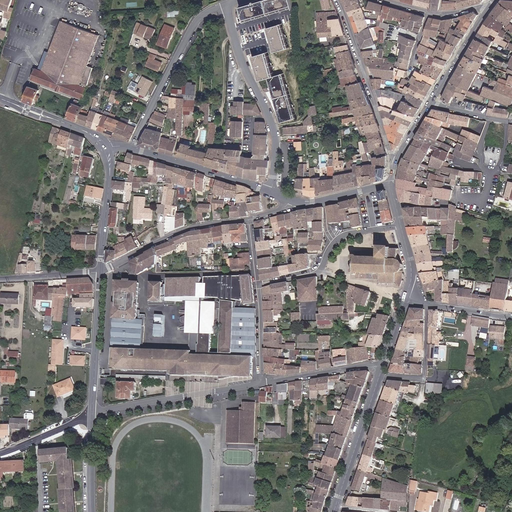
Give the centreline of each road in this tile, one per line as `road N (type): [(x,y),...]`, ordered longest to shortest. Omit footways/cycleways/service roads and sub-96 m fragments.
road 1 (residential): [(226,1),(276,145),(270,191)]
road 2 (unclassified): [(133,147),(200,16),(226,1)]
road 3 (unclassified): [(335,0),(394,162)]
road 4 (residential): [(260,384),(92,414)]
road 5 (secondary): [(384,362),(334,511)]
road 6 (residential): [(103,270),(191,227),(249,220)]
road 7 (secondary): [(92,414),(103,270)]
road 8 (residential): [(270,191),(133,147)]
road 9 (residential): [(373,230),(339,236),(315,272),(258,285)]
road 10 (residential): [(384,362),(260,384)]
road 11 (secondary): [(107,150),(92,134),(0,99)]
road 12 (secondary): [(103,270),(107,150)]
